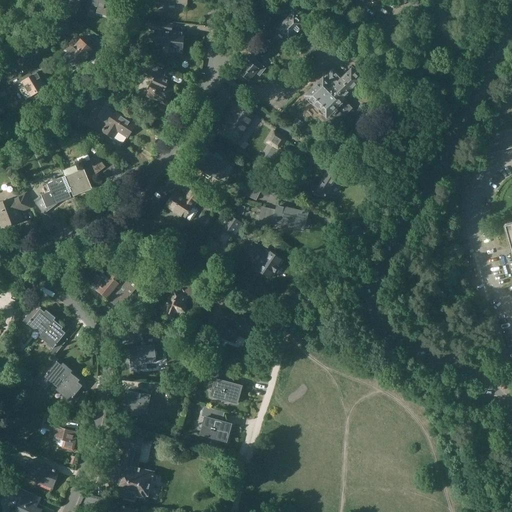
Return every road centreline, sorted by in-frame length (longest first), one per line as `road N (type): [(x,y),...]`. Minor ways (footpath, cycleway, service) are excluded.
road 1 (unclassified): [(511,414),(472,376),(379,322),(372,308),(372,288),(490,73)]
road 2 (residential): [(67,511),(89,459),(105,352),(95,321),(2,261)]
road 3 (residential): [(280,319),(392,194),(443,116)]
road 4 (residential): [(280,319),(171,259),(54,239)]
road 5 (residential): [(54,239),(114,209),(156,170),(211,80)]
road 6 (track): [(234,511),(283,343),(280,319)]
road 7 (unclassified): [(511,311),(489,282),(471,222),(476,192),(498,162)]
road 8 (unknown): [(211,80),(284,82),(339,42)]
